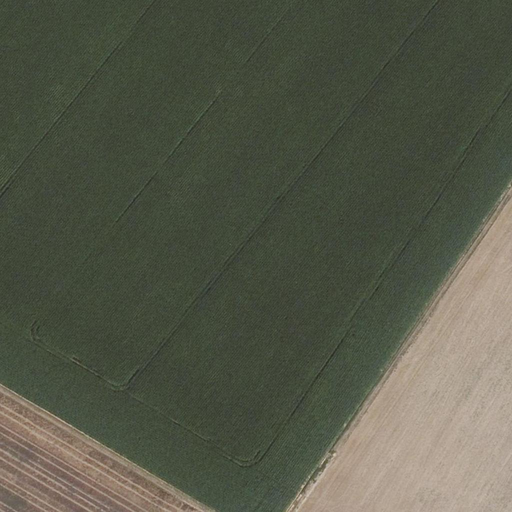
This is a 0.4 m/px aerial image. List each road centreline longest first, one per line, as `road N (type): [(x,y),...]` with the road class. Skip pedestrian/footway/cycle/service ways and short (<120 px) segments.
road 1 (track): [(511,195),(295,511)]
road 2 (track): [(209,511),(0,387)]
